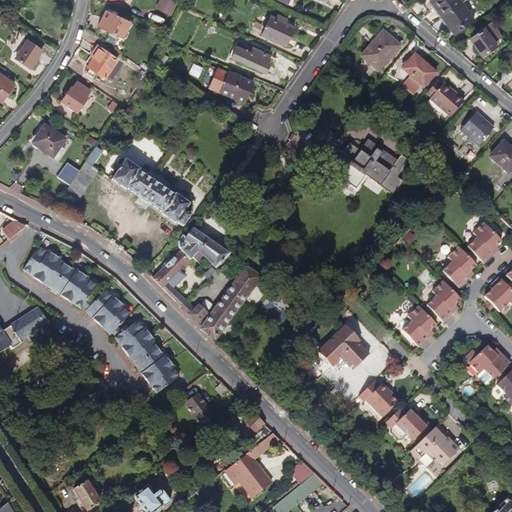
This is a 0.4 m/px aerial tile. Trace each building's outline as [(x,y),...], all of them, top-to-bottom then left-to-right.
[(169,15),(176,2),(172,0),(161,0),(157,9),(169,15)] [(430,0),(430,1),(442,17),(462,3),(465,0),(430,0)] [(462,3),(442,17),(454,34),(473,20),(462,3)] [(110,32),(122,38),(129,23),(122,19),(116,16),(117,13),(109,9),(107,12),(106,11),(98,26),(110,32)] [(271,16),(262,35),(285,47),(294,27),(285,23),(282,21),(284,18),(278,15),(276,18),(271,16)] [(493,42),(491,38),(498,33),(491,23),(483,29),(481,27),(475,31),(477,33),(476,34),(472,36),(469,38),(482,56),(489,51),(496,46),(493,42)] [(377,71),(399,46),(383,31),(360,57),(377,71)] [(501,36),(498,33),(491,38),(493,42),(501,36)] [(28,40),(15,58),(30,68),(33,70),(39,62),(36,60),(42,51),(28,40)] [(250,53),(252,50),(240,44),(239,48),(250,53)] [(96,73),(106,79),(118,60),(112,56),(113,54),(105,49),(104,51),(97,46),(90,56),(93,58),(87,67),(90,69),(86,74),(93,78),(96,73)] [(270,55),(253,47),(252,50),(250,53),(239,48),(236,47),(231,58),(265,73),(269,64),(266,63),(270,55)] [(162,54),(158,62),(164,65),(168,57),(162,54)] [(423,88),(436,73),(414,54),(408,62),(405,60),(402,63),(405,65),(401,69),(423,88)] [(140,68),(128,60),(127,63),(138,71),(140,68)] [(252,84),(217,69),(208,89),(244,104),(252,84)] [(13,84),(0,75),(0,100),(1,102),(13,84)] [(426,93),(431,97),(441,86),(437,82),(426,93)] [(76,114),(85,100),(98,108),(103,100),(89,91),(76,83),(72,90),(71,89),(61,104),(76,114)] [(450,116),(463,102),(443,84),(441,86),(431,97),(429,99),(450,116)] [(116,114),(120,108),(112,102),(108,109),(116,114)] [(460,130),(478,146),(494,128),(476,113),(460,130)] [(506,121),(502,118),(498,123),(502,126),(506,121)] [(60,148),(65,140),(44,126),(32,144),(57,161),(64,151),(60,148)] [(97,143),(91,139),(88,142),(94,147),(97,143)] [(367,139),(364,145),(373,151),(375,149),(377,149),(378,150),(379,150),(380,151),(381,152),(381,153),(375,162),(389,171),(396,160),(367,139)] [(360,151),(348,142),(338,156),(350,165),(340,179),(356,190),(363,181),(365,183),(368,178),(393,196),(403,181),(397,177),(409,161),(401,155),(396,160),(389,171),(375,162),(381,153),(381,152),(380,151),(379,150),(378,150),(377,149),(375,149),(373,151),(364,145),(360,151)] [(490,157),(508,173),(511,169),(511,149),(503,142),(490,157)] [(177,222),(182,227),(195,211),(189,207),(191,205),(174,194),(174,195),(166,190),(171,183),(149,168),(144,176),(138,172),(140,171),(124,161),(112,180),(125,189),(126,189),(141,197),(140,198),(148,204),(149,203),(162,213),(162,214),(176,223),(177,222)] [(443,166),(435,161),(429,169),(437,175),(443,166)] [(98,171),(85,162),(79,171),(70,185),(70,186),(63,196),(75,204),(98,171)] [(294,162),(290,167),(299,173),(303,168),(294,162)] [(57,177),(70,185),(79,171),(67,163),(57,177)] [(470,176),(466,180),(484,199),(487,197),(484,194),(486,192),(470,176)] [(270,198),(277,203),(282,198),(274,192),(270,198)] [(2,230),(9,239),(27,225),(16,219),(2,230)] [(491,251),(495,247),(501,241),(484,223),(474,233),(478,238),(468,247),(483,264),(494,255),(491,251)] [(202,237),(191,230),(185,239),(181,236),(177,240),(175,246),(176,248),(183,241),(205,259),(216,268),(228,255),(202,237)] [(161,261),(147,274),(162,288),(175,302),(180,297),(172,289),(185,276),(180,271),(192,257),(199,264),(205,259),(183,241),(176,248),(168,255),(166,254),(160,260),(161,261)] [(469,271),(476,265),(458,246),(448,256),(452,261),(442,270),(458,287),(468,278),(465,274),(469,271)] [(38,247),(23,270),(32,276),(31,276),(44,285),(46,281),(48,283),(46,286),(57,293),(60,290),(62,292),(59,295),(72,304),(72,303),(81,309),(84,305),(88,309),(85,311),(90,316),(93,314),(95,315),(92,318),(103,329),(106,326),(108,328),(105,330),(111,335),(113,333),(116,337),(115,338),(121,346),(120,346),(129,359),(133,356),(134,358),(132,360),(140,371),(142,369),(144,371),(141,374),(150,386),(150,385),(157,394),(179,377),(172,368),(174,367),(165,355),(163,357),(152,341),(154,340),(145,328),(143,330),(136,321),(121,332),(117,328),(130,315),(123,308),(124,307),(114,296),(112,297),(106,293),(92,305),(88,299),(97,286),(88,280),(89,278),(77,270),(76,272),(60,261),(61,259),(49,251),(47,253),(38,247)] [(212,267),(208,271),(212,275),(216,272),(212,267)] [(195,310),(189,316),(202,328),(200,330),(209,337),(214,341),(229,321),(243,301),(260,277),(244,269),(206,322),(202,318),(206,314),(198,306),(195,310)] [(212,275),(208,271),(203,275),(207,280),(212,275)] [(507,286),(499,277),(489,287),(492,289),(484,297),(489,303),(494,307),(499,312),(509,302),(511,305),(511,304),(511,291),(511,290),(507,286)] [(454,305),(460,299),(453,292),(443,281),(432,292),(436,298),(427,306),(442,322),(452,312),(450,310),(454,305),(455,305),(454,305)] [(175,302),(180,307),(185,302),(180,297),(175,302)] [(185,302),(180,307),(189,316),(195,310),(186,301),(185,302)] [(489,303),(485,307),(489,311),(494,307),(489,303)] [(402,331),(419,348),(429,338),(426,335),(430,331),(436,324),(434,323),(429,318),(418,306),(407,316),(412,321),(402,331)] [(38,308),(13,324),(22,339),(23,338),(42,325),(48,322),(38,308)] [(443,323),(453,313),(452,312),(442,322),(443,323)] [(322,320),(318,316),(313,321),(317,325),(322,320)] [(288,337),(297,346),(316,326),(307,318),(288,337)] [(11,326),(19,340),(22,339),(13,324),(11,326)] [(42,325),(23,338),(27,344),(46,331),(42,325)] [(0,353),(10,347),(12,350),(22,344),(19,340),(11,326),(1,332),(0,330),(0,353)] [(354,335),(345,326),(324,346),(338,361),(341,358),(349,367),(356,361),(359,364),(369,355),(357,343),(352,337),(354,335)] [(510,363),(500,353),(497,356),(492,352),(487,346),(477,355),(475,357),(471,353),(471,352),(464,358),(469,363),(468,363),(479,374),(477,376),(486,387),(497,375),(502,371),(510,363)] [(359,364),(356,361),(349,367),(352,370),(359,364)] [(511,371),(511,370),(506,376),(501,380),(496,385),(506,395),(503,398),(510,405),(511,403),(511,371)] [(497,375),(501,380),(506,376),(502,371),(497,375)] [(379,386),(374,381),(358,397),(364,403),(365,401),(381,418),(397,403),(390,395),(386,391),(388,389),(382,384),(379,386)] [(215,389),(222,397),(229,390),(222,383),(215,389)] [(184,404),(201,427),(215,417),(197,394),(184,404)] [(400,408),(385,423),(391,428),(391,429),(391,432),(398,438),(402,439),(406,435),(412,441),(426,428),(409,410),(405,414),(400,408)] [(264,425),(252,413),(246,419),(258,431),(264,425)] [(446,433),(438,425),(432,430),(430,432),(410,452),(419,460),(425,454),(432,461),(435,458),(442,465),(458,449),(450,441),(446,439),(443,436),(446,433)] [(253,460),(279,439),(273,433),(224,471),(235,486),(240,482),(252,498),(271,484),(253,460)] [(424,465),(426,468),(432,461),(425,454),(419,460),(424,465)] [(314,473),(301,461),(289,472),(300,485),(314,473)] [(280,502),(273,507),(277,511),(287,511),(323,482),(314,473),(300,485),(298,487),(280,502)] [(94,479),(87,484),(94,494),(100,489),(94,479)] [(87,484),(86,482),(73,490),(87,511),(100,503),(94,494),(87,484)] [(280,502),(298,487),(296,484),(278,499),(280,502)] [(137,500),(146,511),(159,511),(163,509),(165,511),(172,505),(161,491),(155,496),(150,490),(137,500)] [(493,511),(511,511),(511,500),(508,496),(493,511)]
